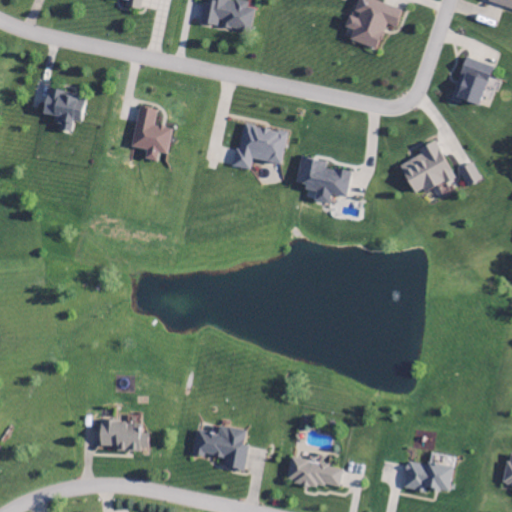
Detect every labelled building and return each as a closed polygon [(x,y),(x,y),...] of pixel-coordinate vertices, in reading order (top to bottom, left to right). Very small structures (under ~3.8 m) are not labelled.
[(108,0),(128,3),(126,10),(141,12),(143,0),(108,0)] [(200,26),(219,29),(219,30),(251,34),(254,11),(248,11),(249,4),(229,1),(229,0),(210,0),(209,7),(203,6),(200,26)] [(402,12),(367,0),(359,0),(354,17),(350,16),(345,30),(353,33),(350,43),(377,52),(386,26),(397,30),(402,12)] [(511,0),(489,0),(488,5),(511,11),(511,0)] [(480,109),(493,70),(466,61),(453,100),(480,109)] [(86,100),(49,92),(43,117),(54,120),(52,129),(71,133),(73,124),(81,125),(86,100)] [(132,150),(146,153),(145,162),(158,164),(159,156),(168,157),(172,131),(155,128),(157,111),(139,108),(132,150)] [(252,163),(281,168),(287,135),(242,127),(235,170),(250,172),(252,163)] [(421,158),(400,167),(415,199),(454,182),(437,144),(418,152),(421,158)] [(351,175),(326,171),(327,164),(300,160),(296,186),(305,188),(304,193),(316,195),(314,203),(330,206),(331,197),(347,200),(351,175)] [(467,189),(482,183),(474,165),(459,172),(467,189)] [(100,447),(117,447),(117,452),(149,452),(149,434),(142,434),(142,423),(100,423),(100,447)] [(244,473),(249,448),(243,447),(246,432),(220,427),(218,436),(197,432),(192,456),(204,459),(205,456),(225,460),(223,468),(244,473)] [(287,483),(339,491),(343,468),(290,460),(287,483)] [(450,493),(455,470),(409,461),(403,489),(425,494),(426,489),(450,493)]
